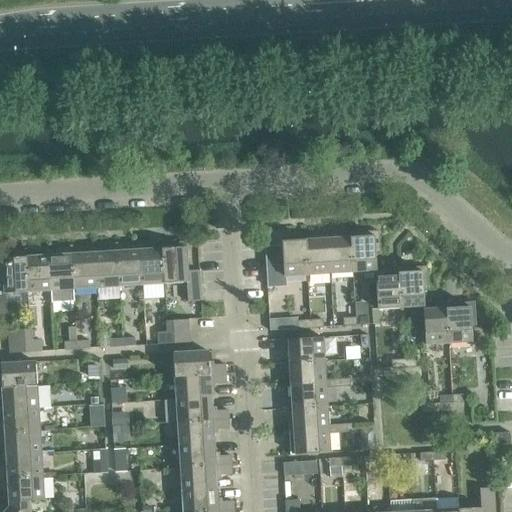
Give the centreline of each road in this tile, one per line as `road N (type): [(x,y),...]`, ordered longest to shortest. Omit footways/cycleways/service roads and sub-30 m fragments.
road 1 (secondary): [(0,31),(377,6)]
road 2 (residential): [(249,511),(225,182)]
road 3 (residential): [(225,182),(406,174),(511,257)]
road 4 (residential): [(0,196),(225,182)]
road 5 (secondary): [(377,6),(504,0)]
